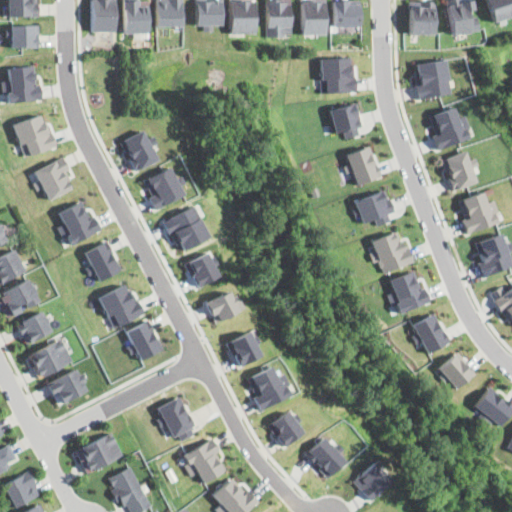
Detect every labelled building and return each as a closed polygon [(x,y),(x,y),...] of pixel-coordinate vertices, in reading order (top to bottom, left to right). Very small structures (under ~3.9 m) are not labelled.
[(35,0),(36,2),(37,2),(37,16),(8,16),(7,0),(35,0)] [(113,0),(114,31),(91,31),(90,0),(113,0)] [(146,0),(146,5),(147,5),(147,32),(133,32),(124,32),(123,0),(146,0)] [(164,25),(163,26),(158,27),(156,25),(156,0),(182,0),(182,1),(182,25),(164,25)] [(195,0),(196,25),(203,25),(203,31),(211,31),(211,24),(222,24),(221,0),(195,0)] [(254,0),(254,33),(230,33),(230,0),(254,0)] [(283,37),(266,37),(266,0),(290,0),(290,33),(283,33),(283,37)] [(324,0),(324,34),(316,34),(302,34),(301,2),(300,2),(300,0),(324,0)] [(347,0),(347,3),(359,3),(359,26),(333,26),(333,0),(347,0)] [(471,0),(473,9),(467,10),(468,16),(473,16),(476,29),(467,31),(468,32),(466,32),(459,34),(458,33),(452,34),(444,0),(471,0)] [(511,15),(492,22),(484,0),(506,0),(511,15)] [(432,7),(433,33),(417,33),(417,34),(410,34),(410,33),(409,33),(409,9),(407,9),(407,1),(434,1),(434,7),(432,7)] [(37,36),(37,47),(11,47),(11,37),(6,37),(5,29),(10,28),(10,24),(38,24),(38,36),(37,36)] [(319,58),(321,93),(355,91),(354,76),(352,76),(351,56),(319,58)] [(414,64),(444,59),(449,93),(416,98),(412,71),(415,70),(414,64)] [(7,68),(33,65),(35,84),(38,83),(40,98),(8,102),(7,93),(2,93),(0,81),(9,80),(7,68)] [(329,110),(356,102),(362,127),(358,128),(359,135),(346,138),(344,131),(335,133),(329,110)] [(427,116),(434,134),(431,135),(436,149),(468,136),(460,117),(455,119),(450,107),(427,116)] [(12,124),(39,114),(42,121),(45,120),(55,145),(24,157),(12,124)] [(119,141),(124,152),(127,150),(130,157),(127,158),(133,170),(156,159),(149,146),(155,143),(151,136),(146,138),(141,129),(119,141)] [(346,152),(357,184),(380,177),(369,144),(346,152)] [(440,159),(452,190),(476,181),(464,150),(440,159)] [(33,171),(61,156),(67,168),(64,170),(69,180),(66,181),(70,188),(48,200),(41,187),(36,190),(32,182),(37,179),(33,171)] [(142,179),(150,195),(146,196),(153,209),(182,195),(177,185),(182,183),(179,175),(173,178),(167,166),(142,179)] [(354,201),(362,223),(374,218),(376,224),(390,219),(388,214),(393,212),(384,188),(354,201)] [(457,201),(464,218),(461,219),(467,234),(500,220),(491,199),(486,201),(481,191),(457,201)] [(56,212),(62,223),(56,226),(62,238),(66,236),(71,244),(100,230),(93,215),(89,217),(80,199),(56,212)] [(160,220),(175,246),(178,244),(181,249),(206,235),(196,218),(198,217),(191,204),(160,220)] [(371,240),(382,272),(413,261),(407,246),(402,248),(396,231),(371,240)] [(475,242),(481,260),(477,262),(482,276),(511,265),(501,232),(475,242)] [(83,251),(90,265),(85,268),(88,275),(94,272),(98,281),(121,269),(106,239),(83,251)] [(0,255),(12,249),(14,253),(16,252),(18,256),(16,256),(19,261),(20,260),(24,268),(23,268),(23,269),(0,282),(0,255)] [(182,263),(195,287),(217,276),(204,251),(182,263)] [(388,278),(393,291),(386,294),(394,314),(429,301),(423,287),(419,288),(412,270),(388,278)] [(0,291),(26,278),(29,284),(31,283),(35,292),(33,293),(37,300),(25,306),(22,301),(18,303),(21,310),(6,317),(3,311),(2,312),(0,308),(0,291)] [(97,297),(113,328),(143,313),(136,298),(135,299),(129,288),(126,289),(123,283),(97,297)] [(489,292),(500,313),(502,312),(508,323),(511,321),(511,323),(511,286),(504,291),(501,284),(489,292)] [(203,302),(214,323),(237,310),(227,289),(203,302)] [(44,316),(45,316),(48,322),(47,322),(51,330),(31,340),(32,341),(29,342),(26,343),(22,335),(21,335),(15,324),(41,311),(44,316)] [(411,324),(426,352),(445,343),(431,314),(411,324)] [(125,331),(132,344),(126,347),(129,354),(135,350),(140,359),(162,348),(156,337),(154,338),(151,333),(153,332),(147,319),(125,331)] [(224,342),(236,366),(258,355),(246,331),(224,342)] [(72,359),(38,378),(32,366),(34,365),(31,359),(30,360),(27,354),(32,351),(33,353),(60,338),(72,359)] [(456,350),(433,369),(444,382),(447,380),(454,388),(472,372),(456,350)] [(245,376),(254,395),(251,396),(258,410),(288,394),(283,386),(286,384),(280,373),(274,376),(268,365),(245,376)] [(75,368),(78,374),(80,373),(84,381),(82,382),(86,389),(58,404),(47,383),(75,368)] [(511,406),(488,386),(471,406),(497,427),(511,408),(511,406)] [(156,407),(179,395),(194,425),(189,427),(192,434),(180,440),(177,434),(171,437),(164,424),(160,426),(156,418),(161,415),(156,407)] [(265,424),(281,446),(301,431),(295,423),(299,420),(293,413),(290,415),(286,410),(265,424)] [(110,431),(122,453),(87,473),(74,450),(81,446),(81,447),(110,431)] [(303,453),(325,478),(345,461),(337,452),(342,448),(336,442),(331,447),(322,436),(303,453)] [(182,454),(210,437),(218,451),(215,452),(224,468),(202,481),(196,472),(189,476),(183,464),(187,462),(182,454)] [(0,470),(0,447),(8,443),(14,456),(6,461),(9,466),(0,470)] [(351,480),(369,500),(390,481),(372,461),(351,480)] [(150,505),(137,511),(130,511),(126,504),(123,506),(119,499),(116,501),(110,489),(115,487),(113,485),(112,485),(108,477),(130,466),(150,505)] [(38,494),(14,507),(2,485),(23,473),(22,472),(28,469),(35,483),(33,484),(38,494)] [(211,494),(219,503),(213,508),(216,511),(244,511),(256,501),(245,489),(243,491),(230,476),(211,494)] [(21,511),(39,503),(43,511),(21,511)]
